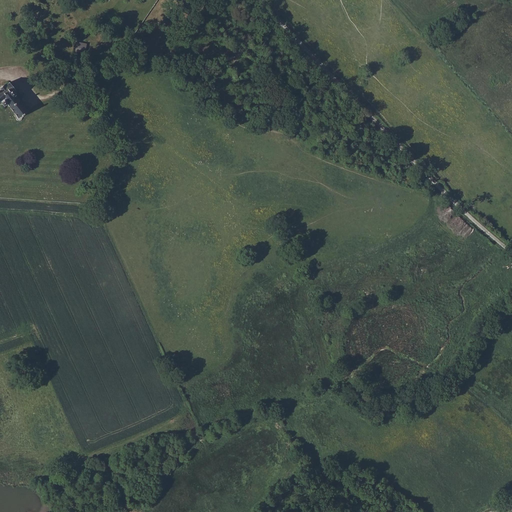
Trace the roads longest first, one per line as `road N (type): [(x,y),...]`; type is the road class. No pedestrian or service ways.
road 1 (unclassified): [(259,0),(511,252)]
road 2 (unknown): [(0,74),(53,90),(136,76),(178,53),(223,0)]
